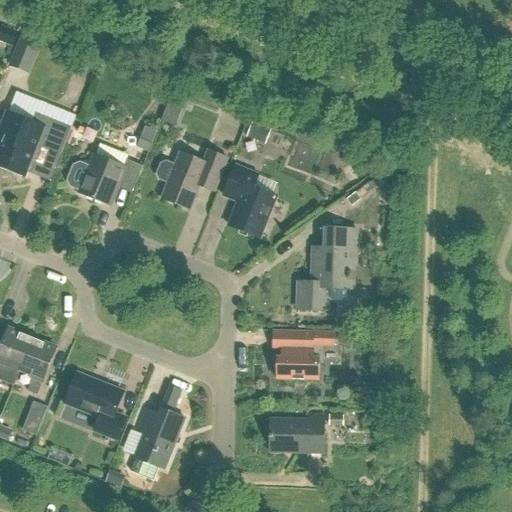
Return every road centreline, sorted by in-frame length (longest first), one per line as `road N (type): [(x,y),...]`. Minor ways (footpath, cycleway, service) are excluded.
road 1 (track): [(443,72),(432,110),(423,511)]
road 2 (residential): [(224,375),(230,298),(211,276),(125,241),(81,273)]
road 3 (residential): [(224,375),(199,373),(103,334),(88,318),(81,273)]
road 4 (residential): [(204,511),(221,468),(224,375)]
road 5 (tertiary): [(380,49),(257,0)]
